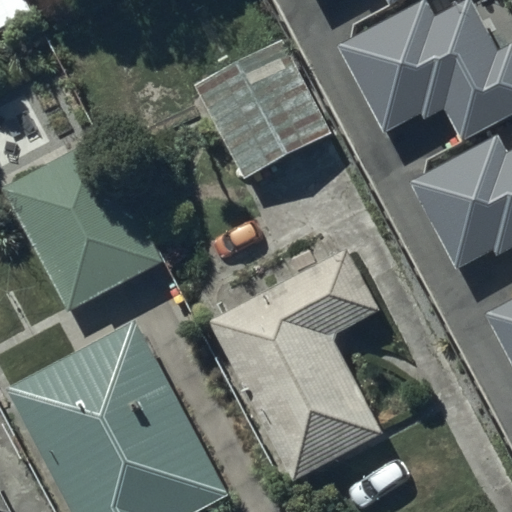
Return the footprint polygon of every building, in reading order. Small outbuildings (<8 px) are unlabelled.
[(0,0),(0,33),(36,12),(29,0),(0,0)] [(337,135),(288,41),(199,87),(249,181),(337,135)] [(169,264),(104,140),(8,189),(72,314),(169,264)] [(386,314),(351,249),(213,324),(302,486),(391,438),(337,340),(386,314)] [(214,511),(235,501),(141,325),(12,394),(75,511),(214,511)] [(0,511),(15,511),(0,482),(0,511)]
